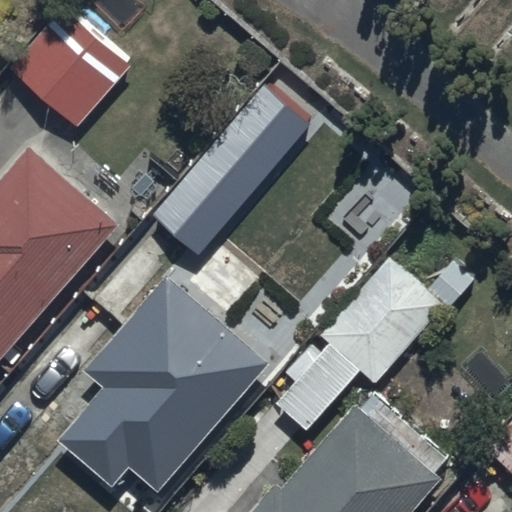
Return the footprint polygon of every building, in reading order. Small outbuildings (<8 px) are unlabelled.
[(136,58),(101,28),(92,39),(57,10),(12,63),(81,122),(136,58)] [(320,123),(270,78),(153,208),(203,253),(320,123)] [(0,354),(121,218),(34,141),(0,179),(0,354)] [(427,283),(408,267),(392,252),(322,331),(330,338),(277,397),(306,423),(362,362),(380,378),(475,272),(454,253),(427,283)] [(276,354),(174,266),(90,363),(110,381),(66,431),(120,478),(136,459),(164,483),(276,354)] [(371,386),(359,401),(356,399),(286,481),(276,473),(243,511),(213,511),(212,511),(402,511),(439,469),(435,466),(448,450),(371,386)] [(511,413),(487,443),(511,464),(511,413)]
